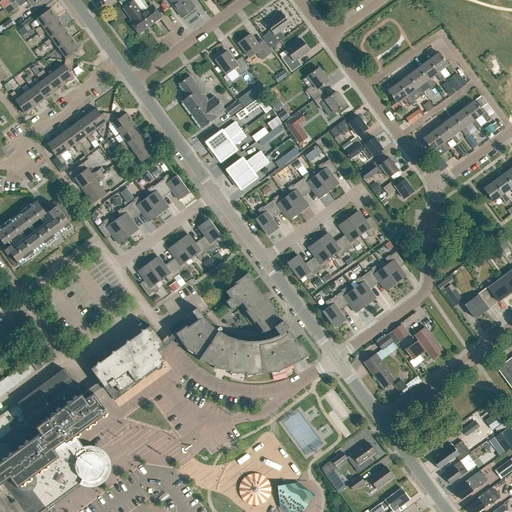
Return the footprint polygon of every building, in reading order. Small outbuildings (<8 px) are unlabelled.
[(15,0),(10,4),(4,8),(8,14),(20,5),(21,6),(28,1),(32,6),(39,0),(15,0)] [(121,0),(119,2),(123,8),(134,0),(121,0)] [(134,0),(123,8),(132,20),(130,21),(139,33),(160,17),(152,6),(148,8),(141,0),(134,0)] [(168,0),(181,17),(194,7),(189,0),(168,0)] [(164,13),(168,9),(164,3),(160,5),(163,9),(162,10),(164,13)] [(37,34),(57,19),(50,9),(36,19),(41,25),(35,30),(37,34)] [(289,24),(280,12),(265,23),(271,30),(262,37),(270,48),(284,38),(279,31),(289,24)] [(6,31),(14,25),(10,19),(2,25),(6,31)] [(51,38),(64,29),(57,19),(37,34),(40,37),(46,32),(51,38)] [(23,38),(28,34),(23,27),(18,31),(23,38)] [(58,48),(71,38),(64,29),(51,38),(44,43),(47,47),(53,42),(58,48)] [(263,41),(258,45),(250,34),(238,43),(249,58),(256,52),(261,60),(271,53),(263,41)] [(72,53),(79,49),(71,38),(58,48),(65,58),(65,62),(73,63),(74,56),(72,53)] [(309,51),(300,39),(285,50),(288,53),(281,58),(291,73),(301,65),(297,59),(309,51)] [(235,62),(227,51),(215,60),(226,75),(234,69),(239,76),(249,69),(241,57),(235,62)] [(438,53),(428,61),(437,73),(439,71),(445,67),(451,74),(455,71),(449,64),(447,65),(438,53)] [(203,56),(192,66),(197,71),(207,61),(203,56)] [(437,73),(428,61),(417,68),(427,81),(429,79),(435,74),(441,82),(444,79),(439,71),(437,73)] [(72,70),(73,63),(65,62),(64,65),(54,72),(64,85),(74,78),(69,72),(72,70)] [(196,71),(199,74),(211,65),(208,62),(196,71)] [(306,90),(313,100),(322,93),(318,88),(328,81),(318,68),(307,76),(314,85),(306,90)] [(427,81),(417,68),(407,76),(416,88),(419,87),(425,82),(430,89),(434,86),(429,79),(427,81)] [(64,85),(54,72),(48,77),(43,70),(40,72),(54,92),(64,85)] [(284,70),(273,78),(277,83),(288,75),(284,70)] [(54,92),(40,72),(36,75),(41,82),(35,86),(45,99),(54,92)] [(448,80),(456,92),(466,85),(457,73),(448,80)] [(216,117),(224,110),(215,97),(208,102),(189,76),(179,84),(185,93),(186,92),(189,96),(182,102),(202,129),(217,118),(216,117)] [(416,88),(407,76),(397,84),(406,96),(408,94),(415,90),(420,97),(424,94),(419,87),(416,88)] [(45,99),(35,86),(30,80),(27,82),(31,89),(26,93),(35,107),(45,99)] [(441,85),(445,90),(450,87),(446,82),(441,85)] [(414,102),(408,94),(406,96),(397,84),(387,91),(396,104),(405,97),(410,104),(414,102)] [(445,90),(449,95),(453,91),(450,87),(445,90)] [(35,107),(26,93),(19,98),(14,91),(10,94),(25,114),(35,107)] [(437,91),(432,95),(438,102),(443,98),(437,91)] [(326,99),(322,93),(313,100),(320,110),(328,105),(334,113),(345,105),(336,92),(326,99)] [(254,101),(248,93),(238,100),(244,109),(254,101)] [(487,104),(481,96),(477,100),(483,108),(487,104)] [(256,100),(244,109),(248,114),(260,106),(256,100)] [(237,101),(228,108),(233,115),(242,108),(237,101)] [(422,105),(427,113),(434,108),(429,101),(422,105)] [(473,101),(463,109),(472,121),(474,119),(480,115),(486,122),(490,119),(484,112),(482,113),(473,101)] [(106,122),(109,123),(111,114),(103,113),(101,115),(96,109),(86,116),(96,129),(106,122)] [(472,121),(463,109),(453,116),(462,129),(464,127),(470,122),(476,130),(479,127),(474,119),(472,121)] [(284,110),(277,115),(283,122),(289,117),(284,110)] [(300,125),(307,120),(301,111),(284,123),(300,144),(309,137),(300,125)] [(422,116),(418,111),(405,120),(409,125),(422,116)] [(118,115),(111,114),(109,123),(113,123),(120,133),(133,124),(126,113),(120,118),(118,115)] [(90,134),(96,129),(86,116),(76,123),(86,137),(91,143),(94,141),(90,134)] [(357,136),(367,129),(357,116),(348,123),(345,119),(329,131),(334,137),(349,126),(357,136)] [(462,129),(453,116),(442,124),(452,136),(454,135),(460,130),(466,137),(469,134),(464,127),(462,129)] [(211,154),(242,132),(235,122),(222,131),(206,142),(209,147),(208,149),(211,154)] [(80,141),(86,137),(76,123),(67,130),(81,150),(85,148),(80,141)] [(121,148),(140,133),(133,124),(120,133),(125,139),(118,144),(121,148)] [(452,136),(442,124),(432,132),(442,144),(444,143),(450,138),(455,145),(459,142),(454,135),(452,136)] [(268,133),(266,135),(270,140),(282,131),(279,126),(268,133)] [(264,128),(252,137),(256,142),(266,135),(268,133),(264,128)] [(78,153),(81,150),(67,130),(57,137),(67,150),(73,146),(78,153)] [(246,137),(242,132),(211,154),(215,158),(216,157),(220,162),(236,150),(233,146),(246,137)] [(449,150),(444,143),(442,144),(432,132),(422,139),(431,152),(433,151),(438,158),(445,153),(449,150)] [(134,153),(147,143),(140,133),(121,148),(123,151),(130,146),(134,153)] [(478,145),(470,135),(465,139),(473,149),(478,145)] [(57,137),(47,145),(62,164),(57,168),(61,173),(68,168),(64,162),(65,162),(63,158),(62,158),(60,155),(67,150),(57,137)] [(361,150),(367,159),(372,156),(382,149),(373,137),(364,144),(361,140),(345,151),(350,158),(361,150)] [(353,145),(350,141),(342,146),(345,151),(353,145)] [(135,167),(155,153),(147,143),(134,153),(139,159),(132,164),(135,167)] [(299,154),(295,148),(284,157),(288,162),(299,154)] [(317,148),(311,152),(314,157),(321,153),(317,148)] [(242,158),(226,170),(230,175),(228,177),(231,181),(265,157),(260,151),(245,162),(242,158)] [(265,157),(231,181),(235,186),(237,185),(241,190),(257,178),(254,174),(269,163),(265,157)] [(359,173),(365,180),(376,172),(378,174),(382,171),(387,178),(397,170),(396,169),(398,168),(398,166),(396,164),(395,164),(393,165),(388,158),(379,165),(375,160),(359,173)] [(321,172),(316,175),(328,191),(338,184),(332,175),(337,172),(328,160),(323,163),(322,163),(317,166),(321,172)] [(75,179),(81,188),(102,173),(100,169),(92,175),(83,163),(68,174),(73,180),(75,179)] [(159,172),(156,167),(150,171),(154,176),(159,172)] [(511,167),(503,175),(511,186),(511,167)] [(286,182),(293,177),(289,172),(282,177),(286,182)] [(97,182),(105,177),(103,175),(102,173),(81,188),(88,197),(86,198),(91,205),(106,194),(97,182)] [(312,190),(318,199),(328,191),(316,175),(311,179),(307,173),(302,177),(303,178),(298,182),(307,194),(312,190)] [(172,191),(178,200),(188,192),(176,176),(171,180),(167,175),(162,178),(163,179),(158,183),(166,195),(172,191)] [(504,194),(510,189),(511,191),(511,186),(503,175),(493,182),(502,195),(504,194)] [(403,199),(413,191),(403,179),(394,186),(391,182),(383,188),(388,195),(396,189),(403,199)] [(286,197),(298,213),(308,206),(301,197),(307,194),(298,182),(293,185),(292,184),(287,188),(291,193),(286,197)] [(492,202),(500,197),(505,204),(509,201),(504,194),(502,195),(493,182),(483,190),(492,202)] [(146,198),(158,215),(168,207),(161,199),(166,195),(158,183),(153,187),(152,186),(147,190),(151,195),(146,198)] [(370,187),(375,194),(379,190),(374,183),(370,187)] [(266,187),(261,190),(265,195),(269,192),(266,187)] [(126,189),(121,193),(125,199),(131,195),(126,189)] [(282,212),(288,221),(298,213),(286,197),(281,201),(277,195),(272,199),(273,200),(268,204),(276,216),(282,212)] [(113,207),(121,206),(120,197),(112,198),(113,207)] [(141,213),(148,222),(158,215),(146,198),(141,202),(137,197),(132,200),(133,201),(128,205),(136,217),(141,213)] [(0,239),(4,245),(46,213),(37,201),(0,228),(0,239)] [(58,205),(55,201),(49,206),(52,210),(56,206),(58,205)] [(256,219),(267,235),(278,228),(271,219),(276,216),(268,204),(263,208),(262,207),(257,210),(261,216),(256,219)] [(116,220),(128,237),(138,229),(131,221),(136,217),(128,205),(123,209),(122,208),(117,212),(121,217),(116,220)] [(70,225),(67,220),(65,217),(63,215),(61,213),(60,211),(58,208),(56,206),(52,210),(49,212),(54,219),(14,249),(11,245),(4,250),(8,254),(10,253),(12,255),(14,258),(15,260),(17,262),(19,265),(66,229),(66,228),(70,225)] [(358,212),(347,219),(359,235),(365,232),(369,237),(374,233),(373,232),(378,228),(370,216),(364,220),(358,212)] [(128,237),(116,220),(111,224),(107,219),(102,222),(103,223),(97,227),(106,239),(111,235),(118,244),(128,237)] [(339,239),(347,251),(353,247),(354,248),(359,244),(355,239),(359,235),(347,219),(338,226),(344,235),(339,239)] [(213,248),(214,249),(219,245),(215,240),(220,236),(208,220),(198,227),(204,236),(199,240),(208,252),(213,248)] [(335,254),(338,259),(344,255),(343,254),(347,251),(339,239),(334,242),(328,233),(317,241),(329,257),(335,254)] [(195,255),(199,260),(204,256),(203,255),(208,252),(199,240),(194,243),(188,235),(178,242),(190,258),(195,255)] [(309,261),(318,273),(323,269),(324,270),(329,266),(325,261),(329,257),(317,241),(308,248),(314,257),(309,261)] [(387,252),(393,248),(388,241),(383,245),(387,252)] [(169,262),(178,274),(183,270),(184,271),(189,267),(185,262),(190,258),(178,242),(168,249),(174,258),(169,262)] [(388,264),(383,267),(395,284),(405,276),(399,268),(404,264),(395,252),(390,256),(389,255),(384,259),(388,264)] [(218,263),(223,259),(219,254),(214,258),(218,263)] [(304,275),(308,281),(313,277),(313,276),(318,273),(309,261),(304,264),(298,255),(287,263),(299,279),(304,275)] [(164,277),(168,282),(174,278),(173,278),(178,274),(169,262),(164,265),(158,257),(148,264),(160,280),(164,277)] [(208,270),(215,264),(210,258),(203,263),(208,270)] [(160,280),(148,264),(138,271),(144,280),(139,284),(148,296),(153,292),(154,293),(159,289),(155,284),(160,280)] [(379,282),(385,291),(395,284),(383,267),(379,271),(375,265),(369,269),(370,270),(365,274),(374,286),(379,282)] [(511,270),(501,278),(511,292),(511,291),(511,270)] [(182,276),(185,281),(190,278),(187,273),(182,276)] [(326,282),(331,278),(328,273),(323,277),(326,282)] [(353,289),(365,306),(375,298),(369,290),(374,286),(365,274),(360,278),(359,277),(354,280),(358,286),(353,289)] [(216,334),(207,327),(200,319),(203,317),(197,308),(192,312),(198,320),(186,328),(180,320),(171,327),(177,335),(188,347),(200,358),(214,365),(215,365),(219,364),(227,366),(226,367),(229,370),(230,370),(231,371),(246,373),(262,373),(277,369),(286,366),(291,365),(292,364),(297,361),(302,358),(307,355),(295,339),(289,331),(288,333),(286,330),(288,329),(288,328),(287,326),(287,325),(286,323),(285,322),(284,321),(282,321),(280,322),(279,320),(280,319),(267,302),(265,300),(253,282),(251,280),(248,276),(226,292),(230,298),(225,302),(232,310),(240,304),(266,340),(269,340),(269,342),(259,345),(248,345),(236,343),(226,339),(216,334)] [(511,292),(501,278),(489,288),(488,286),(482,291),(493,305),(511,292)] [(323,284),(319,279),(314,282),(318,287),(323,284)] [(173,293),(180,288),(177,284),(170,289),(173,293)] [(463,301),(451,285),(444,290),(443,287),(440,289),(454,307),(463,301)] [(331,292),(330,291),(327,286),(321,291),(325,296),(331,292)] [(349,304),(355,313),(365,306),(353,289),(348,293),(344,288),(339,291),(340,292),(335,296),(344,308),(349,304)] [(493,305),(482,291),(477,295),(478,296),(465,305),(475,319),(493,305)] [(155,304),(161,300),(158,295),(152,299),(155,304)] [(323,312),(335,328),(345,320),(339,312),(344,308),(335,296),(330,300),(329,299),(324,303),(328,308),(323,312)] [(392,331),(399,342),(409,335),(401,324),(392,331)] [(113,399),(165,360),(157,350),(164,345),(150,326),(91,369),(113,399)] [(443,353),(424,328),(413,336),(416,341),(414,342),(415,342),(405,350),(412,360),(419,355),(420,356),(426,351),(433,360),(443,353)] [(381,351),(393,342),(387,334),(376,343),(381,351)] [(376,354),(363,363),(378,382),(378,381),(383,388),(394,380),(389,374),(390,373),(376,354)] [(36,371),(43,366),(36,357),(29,362),(36,371)] [(511,357),(497,369),(511,388),(511,357)] [(35,371),(28,362),(22,366),(29,375),(35,371)] [(29,375),(22,366),(17,370),(24,379),(29,375)] [(0,415),(0,511),(41,511),(79,484),(81,485),(82,485),(85,486),(86,486),(88,487),(90,487),(91,487),(93,487),(95,486),(97,486),(99,485),(100,484),(102,483),(103,482),(104,481),(106,479),(107,477),(108,476),(109,474),(109,473),(110,472),(110,470),(110,468),(110,466),(110,464),(110,462),(109,461),(109,460),(109,459),(108,457),(107,456),(106,454),(105,453),(104,452),(103,451),(102,450),(100,449),(99,448),(97,447),(96,447),(94,447),(93,446),(91,446),(89,446),(88,446),(87,446),(85,446),(83,447),(75,436),(107,412),(93,393),(85,399),(63,369),(0,415)] [(24,379),(17,370),(12,374),(19,383),(24,379)] [(19,383),(12,374),(6,378),(13,387),(19,383)] [(13,387),(6,378),(1,382),(8,391),(13,387)] [(394,385),(400,393),(407,387),(402,380),(394,385)] [(499,433),(508,427),(504,422),(496,428),(499,433)] [(461,438),(470,431),(467,427),(458,433),(461,438)] [(505,452),(511,446),(511,430),(509,427),(495,437),(505,452)] [(443,452),(432,461),(438,469),(456,456),(459,461),(482,445),(479,441),(474,445),(472,442),(465,447),(461,441),(453,447),(450,444),(442,450),(443,452)] [(367,459),(375,453),(367,442),(351,454),(359,465),(359,464),(361,468),(364,468),(369,465),(370,462),(367,459)] [(496,458),(503,453),(499,447),(491,452),(496,458)] [(322,466),(321,469),(326,476),(337,468),(335,466),(347,458),(342,451),(331,460),(322,466)] [(479,471),(489,463),(485,456),(474,464),(479,471)] [(500,479),(511,470),(511,459),(511,458),(494,471),(500,479)] [(467,472),(463,466),(459,461),(453,465),(455,467),(443,476),(449,485),(467,472)] [(377,489),(393,477),(385,466),(369,478),(377,489)] [(464,482),(466,483),(455,491),(461,500),(478,487),(487,480),(480,470),(464,482)] [(365,482),(360,476),(348,484),(353,491),(365,482)] [(500,498),(495,491),(492,487),(477,498),(477,500),(466,508),(469,511),(478,511),(491,503),(492,504),(500,498)] [(380,503),(370,511),(377,511),(382,508),(383,510),(389,506),(392,510),(393,511),(410,499),(401,488),(385,500),(380,504),(380,503)] [(305,498),(296,510),(297,511),(301,511),(310,501),(305,498)]
